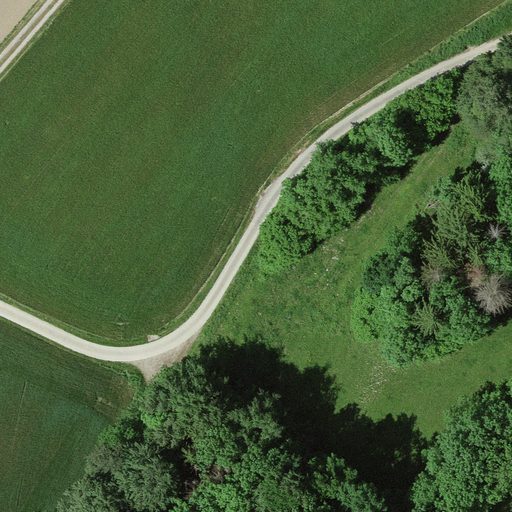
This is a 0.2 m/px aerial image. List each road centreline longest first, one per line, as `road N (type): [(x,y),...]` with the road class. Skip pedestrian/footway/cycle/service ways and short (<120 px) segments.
road 1 (track): [(511,34),(362,105),(264,192),(183,333),(130,350),(87,352),(0,308)]
road 2 (track): [(36,511),(130,350)]
